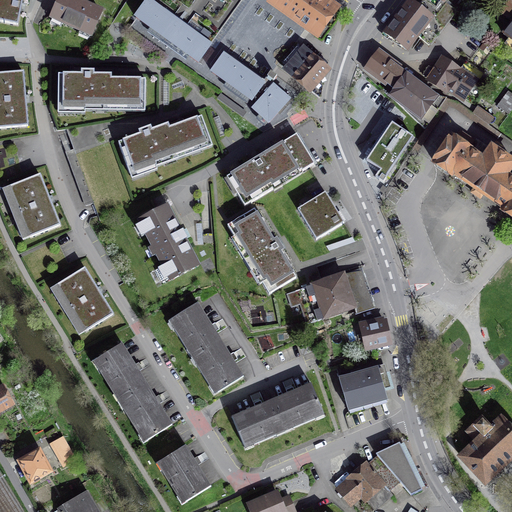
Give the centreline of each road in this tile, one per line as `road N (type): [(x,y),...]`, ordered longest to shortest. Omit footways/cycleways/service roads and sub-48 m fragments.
road 1 (residential): [(198,418),(72,218),(44,131),(35,58)]
road 2 (secondary): [(333,107),(339,145),(394,290),(417,414)]
road 3 (residential): [(417,414),(252,480),(228,467),(198,418)]
road 4 (residential): [(333,107),(317,106),(186,182),(181,192),(193,227)]
